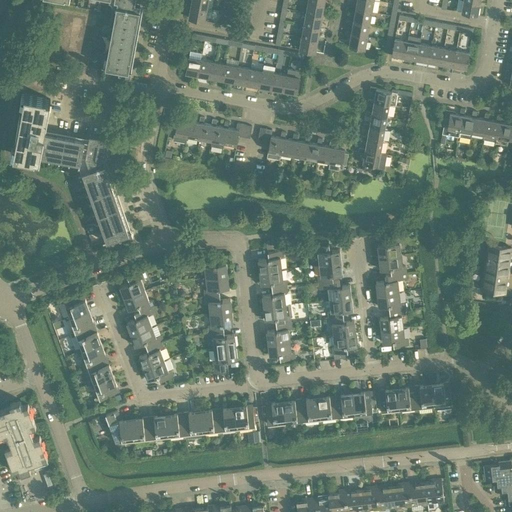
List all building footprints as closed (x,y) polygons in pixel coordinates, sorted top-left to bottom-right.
[(134,9),(135,0),(113,0),(112,5),(134,9)] [(323,15),(325,2),(311,0),(308,0),(307,12),(323,15)] [(372,11),(373,0),(357,0),(356,9),(372,11)] [(478,14),(480,2),(470,0),(464,0),(462,12),(478,14)] [(139,10),(134,9),(112,5),(110,15),(137,20),(139,10)] [(205,21),(207,8),(192,5),(189,18),(205,21)] [(370,24),(372,11),(356,9),(354,21),(370,24)] [(320,27),(323,15),(307,12),(304,24),(320,27)] [(136,30),(137,20),(110,15),(109,25),(136,30)] [(367,36),(370,24),(354,21),(352,33),(367,36)] [(318,39),(320,27),(304,24),(302,36),(318,39)] [(134,40),(136,30),(109,25),(107,35),(134,40)] [(365,48),(367,36),(352,33),(349,46),(365,48)] [(132,50),(134,40),(107,35),(105,46),(132,50)] [(316,52),(318,39),(302,36),(300,49),(316,52)] [(405,57),(408,41),(395,38),(392,54),(405,57)] [(417,59),(420,43),(408,41),(405,57),(417,59)] [(429,61),(432,45),(420,43),(417,59),(429,61)] [(442,63),(445,47),(432,45),(429,61),(442,63)] [(132,50),(105,46),(103,56),(130,61),(132,50)] [(454,65),(457,49),(445,47),(442,63),(454,65)] [(469,52),(457,49),(454,65),(466,68),(469,52)] [(128,69),(130,61),(103,56),(101,66),(119,69),(118,74),(130,76),(131,69),(128,69)] [(199,75),(201,59),(189,57),(186,73),(199,75)] [(211,77),(214,61),(201,59),(199,75),(211,77)] [(223,79),(226,64),(214,61),(211,77),(223,79)] [(236,82),(238,66),(226,64),(223,79),(236,82)] [(248,84),(251,68),(238,66),(236,82),(248,84)] [(260,86),(263,70),(251,68),(248,84),(260,86)] [(288,69),(287,75),(299,77),(300,71),(288,69)] [(272,88),(275,73),(263,70),(260,86),(272,88)] [(285,91),(287,75),(275,73),(272,88),(285,91)] [(299,77),(287,75),(285,91),(297,93),(299,77)] [(376,91),(374,99),(374,100),(390,103),(392,104),(396,104),(398,92),(376,88),(376,87),(370,86),(370,90),(376,91)] [(412,103),(413,90),(399,90),(398,102),(412,103)] [(40,158),(45,132),(51,99),(46,98),(46,97),(25,93),(13,155),(35,159),(35,158),(40,158)] [(392,104),(390,103),(374,100),(374,99),(368,98),(367,103),(373,104),(372,111),(372,113),(388,116),(390,104),(392,105),(392,104)] [(463,114),(464,114),(465,108),(461,108),(460,114),(450,112),(449,118),(445,117),(442,133),(459,136),(459,132),(460,132),(463,114)] [(390,116),(388,116),(372,113),(372,111),(366,110),(365,115),(371,116),(369,124),(369,125),(385,128),(387,117),(390,117),(390,116)] [(463,114),(460,132),(459,136),(471,138),(472,132),(475,116),(476,117),(477,111),(473,110),(472,116),(464,114),(463,114)] [(487,119),(488,119),(490,113),(485,112),(484,118),(476,117),(475,116),(472,132),(483,134),(483,137),(484,137),(484,139),(487,119)] [(188,120),(178,118),(174,140),(187,142),(188,136),(191,120),(192,121),(193,115),(189,114),(188,120)] [(496,141),(499,121),(501,121),(502,115),(498,114),(496,120),(488,119),(487,119),(484,139),(496,141)] [(203,123),(204,123),(205,117),(201,116),(200,122),(192,121),(191,120),(188,136),(199,138),(198,141),(200,141),(200,138),(203,123)] [(511,123),(511,116),(510,116),(508,123),(501,121),(499,121),(496,141),(496,143),(508,145),(509,139),(511,123)] [(215,125),(216,125),(217,119),(213,118),(212,124),(204,123),(203,123),(200,138),(211,140),(210,143),(211,143),(212,141),(215,125)] [(216,125),(215,125),(212,141),(211,143),(211,146),(223,148),(224,143),(227,127),(228,127),(229,121),(225,120),(224,126),(216,125)] [(244,136),(246,124),(237,123),(236,128),(228,127),(227,127),(224,143),(235,145),(235,147),(236,148),(236,145),(237,145),(239,135),(244,136)] [(388,128),(385,128),(369,125),(369,124),(364,123),(363,127),(369,128),(367,136),(367,137),(383,140),(385,129),(388,129),(388,128)] [(264,140),(266,128),(260,127),(258,139),(264,140)] [(284,137),(285,137),(286,131),(282,131),(281,137),(271,135),(272,129),(266,128),(264,140),(270,141),(267,157),(280,159),(280,156),(281,156),(281,153),(284,137)] [(50,160),(54,134),(45,132),(40,158),(50,160)] [(296,140),(297,140),(298,134),(294,133),(293,139),(285,137),(284,137),(281,153),(292,155),(291,158),(293,158),(293,155),(296,140)] [(59,162),(64,136),(54,134),(50,160),(59,162)] [(308,142),(309,142),(310,136),(306,135),(305,141),(297,140),(296,140),(293,155),(304,157),(304,160),(305,160),(305,157),(308,142)] [(386,140),(383,140),(367,137),(367,136),(362,135),(361,139),(366,141),(365,149),(381,152),(383,141),(385,142),(386,140)] [(69,164),(74,137),(64,136),(59,162),(69,164)] [(79,166),(83,144),(84,139),(74,137),(69,164),(79,166)] [(320,144),(321,144),(323,138),(318,137),(317,143),(309,142),(308,142),(305,157),(316,159),(316,162),(317,162),(317,160),(320,144)] [(332,146),(334,146),(335,140),(331,140),(330,145),(321,144),(320,144),(317,160),(328,162),(328,164),(329,164),(332,146)] [(342,148),(334,146),(332,146),(329,164),(328,168),(339,170),(340,164),(346,165),(348,153),(344,152),(345,148),(346,148),(347,143),(343,142),(342,148)] [(92,167),(96,146),(83,144),(79,166),(90,168),(92,167)] [(108,148),(96,146),(92,167),(104,163),(103,160),(106,158),(108,148)] [(387,153),(381,152),(365,149),(359,147),(358,152),(364,153),(362,162),(364,162),(371,164),(378,165),(377,168),(382,169),(384,167),(387,153)] [(108,172),(104,163),(92,167),(90,168),(79,172),(83,182),(108,172)] [(111,182),(108,172),(83,182),(86,191),(111,182)] [(115,192),(111,182),(86,191),(90,201),(115,192)] [(93,211),(118,202),(115,192),(90,201),(93,211)] [(97,221),(122,211),(118,202),(93,211),(97,221)] [(100,230),(125,221),(122,211),(97,221),(100,230)] [(129,230),(125,221),(100,230),(104,240),(121,234),(122,239),(134,235),(131,229),(129,230)] [(378,244),(379,257),(401,254),(400,243),(403,242),(402,236),(387,237),(388,243),(378,244)] [(268,248),(275,247),(274,240),(267,241),(268,248)] [(318,252),(320,264),(342,261),(340,249),(330,250),(329,244),(314,246),(315,252),(318,252)] [(482,289),(505,292),(511,247),(488,244),(482,289)] [(259,259),(260,271),(282,269),(280,257),(284,257),(283,250),(268,251),(269,257),(259,259)] [(403,266),(401,254),(379,257),(381,269),(391,268),(391,273),(392,274),(406,272),(406,266),(403,266)] [(205,266),(206,277),(228,275),(226,262),(216,264),(216,258),(201,259),(201,266),(205,266)] [(343,274),(342,261),(320,264),(321,275),(318,276),(319,282),(334,281),(333,280),(333,275),(343,274)] [(283,280),(282,269),(260,271),(261,283),(272,282),(272,288),(287,286),(286,280),(283,280)] [(120,285),(124,297),(145,290),(141,279),(144,277),(142,271),(128,276),(130,282),(120,285)] [(407,278),(406,272),(392,274),(391,273),(385,274),(386,280),(376,281),(377,294),(399,291),(398,280),(407,278)] [(229,287),(228,275),(206,277),(207,289),(204,289),(205,296),(220,294),(219,288),(229,287)] [(339,279),(333,280),(334,281),(319,282),(319,289),(329,288),(330,299),(352,297),(350,284),(340,285),(339,279)] [(288,292),(287,286),(272,288),(273,293),(263,294),(264,307),(286,304),(285,293),(288,292)] [(149,301),(145,290),(124,297),(129,309),(138,305),(140,310),(140,311),(149,308),(154,306),(152,299),(149,301)] [(401,303),(399,291),(377,294),(379,306),(389,305),(390,310),(405,309),(404,302),(401,303)] [(83,293),(64,300),(69,315),(64,316),(66,320),(70,319),(70,317),(87,310),(89,309),(83,293)] [(220,299),(220,294),(205,296),(206,302),(209,301),(210,313),(232,311),(231,298),(220,299)] [(353,309),(352,297),(330,299),(331,311),(328,311),(329,317),(344,316),(343,310),(353,309)] [(292,316),(291,304),(286,304),(264,307),(266,319),(276,318),(276,324),(291,322),(291,316),(292,316)] [(151,314),(149,308),(140,311),(140,310),(134,312),(136,318),(127,322),(131,333),(152,326),(148,315),(151,314)] [(76,333),(95,326),(89,309),(87,310),(70,317),(70,319),(75,331),(70,333),(72,337),(76,335),(76,333)] [(405,315),(405,309),(390,310),(390,316),(380,317),(382,329),(404,327),(402,315),(405,315)] [(233,323),(232,311),(210,313),(212,325),(208,325),(209,331),(224,330),(223,324),(233,323)] [(344,321),(344,316),(329,317),(329,324),(333,323),(334,335),(356,332),(354,320),(344,321)] [(292,328),(291,322),(276,324),(277,329),(267,330),(268,343),(290,340),(289,328),(292,328)] [(98,334),(95,326),(76,333),(76,335),(81,347),(76,349),(78,353),(82,351),(82,349),(99,343),(101,342),(98,334)] [(156,337),(152,326),(131,333),(136,345),(145,342),(147,347),(161,342),(159,336),(156,337)] [(405,339),(404,327),(382,329),(383,342),(393,341),(394,347),(409,345),(408,338),(405,339)] [(225,335),(224,330),(209,331),(210,338),(213,337),(214,349),(236,346),(235,334),(225,335)] [(357,345),(356,332),(334,335),(335,347),(332,347),(333,354),(335,354),(346,352),(348,352),(347,346),(357,345)] [(291,352),(290,340),(268,343),(270,355),(280,354),(280,360),(295,358),(295,351),(291,352)] [(104,350),(101,342),(99,343),(82,349),(82,351),(87,364),(82,365),(84,370),(88,368),(88,366),(107,358),(104,350)] [(163,347),(161,342),(147,347),(149,352),(139,355),(144,367),(164,360),(160,349),(163,347)] [(238,359),(236,346),(214,349),(216,360),(213,361),(215,373),(229,371),(227,360),(238,359)] [(110,367),(107,358),(88,366),(88,368),(93,380),(88,382),(90,386),(94,384),(94,382),(111,376),(113,375),(110,367)] [(168,371),(164,360),(144,367),(148,379),(157,375),(159,381),(174,376),(171,369),(168,371)] [(116,383),(113,375),(111,376),(94,382),(94,384),(99,396),(94,398),(95,401),(119,392),(116,383)] [(440,383),(432,384),(432,386),(434,405),(436,404),(449,403),(450,408),(452,407),(449,382),(440,383)] [(423,385),(414,386),(417,407),(419,406),(432,405),(432,410),(437,409),(436,404),(434,405),(432,386),(432,384),(423,385)] [(397,388),(397,390),(399,409),(402,408),(414,407),(415,412),(420,411),(419,406),(417,407),(414,386),(397,388)] [(397,388),(379,390),(382,411),(397,409),(398,414),(402,413),(402,408),(399,409),(397,390),(397,388)] [(361,392),(353,393),(353,395),(355,414),(357,413),(373,412),(370,391),(361,392)] [(344,394),(335,395),(338,416),(340,415),(353,414),(353,419),(358,418),(357,413),(355,414),(353,395),(353,393),(344,394)] [(318,397),(318,399),(320,418),(323,417),(335,416),(336,421),(340,420),(340,415),(338,416),(335,395),(318,397)] [(310,398),(301,399),(303,420),(305,419),(318,418),(319,423),(323,422),(323,417),(320,418),(318,399),(318,397),(310,398)] [(292,400),(283,401),(284,403),(286,422),(288,421),(301,420),(301,425),(306,424),(305,419),(303,420),(301,399),(292,400)] [(0,436),(3,435),(4,438),(8,436),(11,446),(5,448),(13,471),(19,469),(21,474),(31,471),(28,463),(33,461),(34,464),(48,459),(40,436),(34,438),(30,428),(36,426),(28,403),(22,405),(20,400),(10,403),(13,411),(8,413),(6,407),(0,409),(1,411),(0,411),(0,436)] [(283,401),(266,403),(268,424),(283,422),(284,427),(289,426),(288,421),(286,422),(284,403),(283,401)] [(243,405),(235,406),(237,427),(239,427),(252,425),(253,430),(256,430),(253,404),(243,405)] [(226,407),(218,408),(220,429),(222,429),(235,427),(236,432),(240,432),(239,427),(237,427),(235,406),(226,407)] [(209,409),(200,410),(201,413),(203,431),(205,431),(218,429),(218,434),(223,434),(222,429),(220,429),(218,408),(209,409)] [(117,409),(106,414),(117,446),(121,446),(120,441),(134,439),(131,421),(131,418),(121,419),(117,409)] [(192,411),(183,412),(185,433),(188,433),(188,438),(205,436),(205,431),(203,431),(201,413),(200,410),(192,411)] [(174,413),(166,414),(168,435),(170,435),(183,433),(184,438),(188,438),(188,433),(185,433),(183,412),(174,413)] [(157,415),(148,416),(151,437),(153,437),(166,436),(166,440),(171,440),(170,435),(168,435),(166,414),(157,415)] [(131,418),(131,421),(134,439),(149,438),(149,442),(154,442),(153,437),(151,437),(148,416),(131,418)] [(367,423),(356,424),(357,431),(368,430),(367,423)] [(259,432),(249,433),(250,443),(260,442),(259,432)] [(499,478),(499,484),(500,485),(507,484),(507,481),(511,480),(511,462),(511,459),(499,460),(499,463),(484,465),(486,480),(499,478)] [(425,482),(428,504),(428,510),(435,509),(438,506),(437,501),(444,500),(441,477),(435,478),(435,480),(425,482)] [(428,504),(425,482),(415,483),(415,480),(409,481),(411,504),(422,503),(422,505),(428,504)] [(511,480),(507,481),(507,484),(500,485),(499,484),(495,485),(495,491),(508,489),(508,493),(510,493),(511,498),(511,497),(511,480)] [(411,504),(409,481),(403,482),(403,484),(393,485),(395,508),(401,508),(401,505),(411,504)] [(395,508),(393,485),(383,486),(383,484),(377,485),(379,508),(389,507),(390,509),(395,508)] [(379,508),(377,485),(370,486),(371,488),(361,489),(363,511),(369,511),(369,509),(379,508)] [(362,511),(363,511),(361,489),(351,490),(350,488),(344,489),(347,511),(357,510),(357,511),(362,511)] [(342,511),(347,511),(344,489),(338,489),(339,492),(328,493),(328,497),(330,511),(342,511)] [(330,511),(328,497),(319,499),(319,496),(313,497),(314,511),(330,511)] [(314,511),(313,497),(307,498),(307,500),(296,501),(297,508),(292,509),(292,511),(314,511)] [(230,511),(231,509),(231,504),(220,505),(220,503),(214,504),(214,511),(230,511)]
